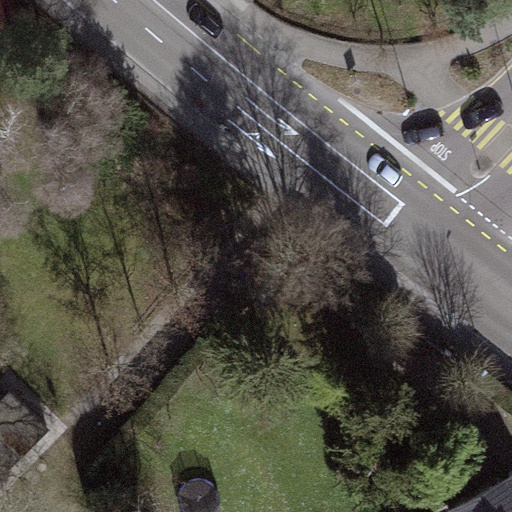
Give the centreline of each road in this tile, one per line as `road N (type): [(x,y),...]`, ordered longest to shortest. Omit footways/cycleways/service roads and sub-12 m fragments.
road 1 (primary): [(427,241),(139,0)]
road 2 (tertiary): [(427,241),(511,136)]
